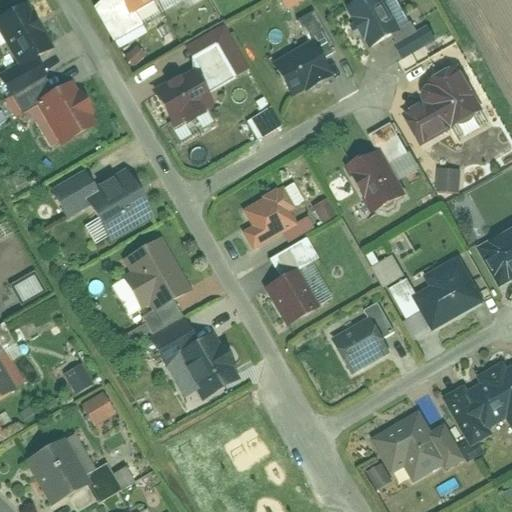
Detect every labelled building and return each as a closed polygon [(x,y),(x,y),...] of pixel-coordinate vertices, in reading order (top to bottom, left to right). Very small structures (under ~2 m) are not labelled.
[(116,0),(129,19),(160,0),(116,0)] [(277,0),(283,11),(300,3),(298,0),(277,0)] [(382,0),(363,0),(345,8),(368,51),(402,35),(382,0)] [(0,74),(0,77),(9,93),(43,74),(34,59),(41,56),(17,15),(0,23),(0,44),(14,67),(0,74)] [(308,49),(273,67),(289,97),(327,74),(320,64),(336,55),(312,16),(295,24),(308,49)] [(425,28),(391,45),(401,62),(434,43),(425,28)] [(194,74),(150,97),(168,130),(209,106),(204,97),(231,82),(214,51),(190,64),(194,74)] [(476,102),(455,68),(422,85),(425,89),(420,91),(417,96),(417,101),(419,105),(401,118),(415,140),(476,102)] [(52,95),(44,80),(8,100),(20,118),(35,111),(59,150),(94,130),(69,86),(52,95)] [(268,110),(244,121),(253,140),(277,129),(268,110)] [(175,144),(212,128),(206,115),(169,130),(175,144)] [(408,157),(389,127),(366,140),(374,155),(343,172),(370,217),(404,196),(388,170),(408,157)] [(461,173),(436,172),(435,196),(460,196),(461,173)] [(86,178),(49,198),(63,221),(81,209),(102,240),(150,213),(126,178),(95,197),(86,178)] [(302,226),(280,188),(239,211),(248,230),(240,234),(250,253),(302,226)] [(318,225),(334,217),(326,200),(310,207),(318,225)] [(511,233),(475,252),(497,290),(511,282),(511,233)] [(162,241),(121,264),(127,275),(118,280),(135,312),(145,307),(150,316),(141,320),(151,338),(184,318),(176,304),(191,294),(162,241)] [(392,259),(371,271),(383,291),(386,291),(403,324),(418,316),(430,335),(485,304),(457,261),(423,278),(430,290),(415,297),(392,259)] [(315,311),(296,273),(265,288),(284,326),(315,311)] [(17,304),(39,295),(32,278),(10,287),(17,304)] [(395,336),(377,306),(363,314),(367,321),(329,344),(350,379),(389,357),(381,344),(395,336)] [(198,344),(184,321),(149,341),(188,410),(232,382),(206,339),(198,344)] [(81,366),(61,374),(69,396),(90,389),(81,366)] [(0,367),(0,401),(15,393),(0,367)] [(511,373),(442,406),(468,454),(491,442),(484,427),(503,419),(511,435),(511,373)] [(99,394),(76,407),(89,429),(112,416),(99,394)] [(428,437),(417,417),(369,443),(390,480),(403,473),(411,485),(443,468),(447,474),(463,465),(444,428),(428,437)] [(60,446),(24,465),(45,506),(81,487),(60,446)] [(368,472),(377,489),(389,482),(380,465),(368,472)]
